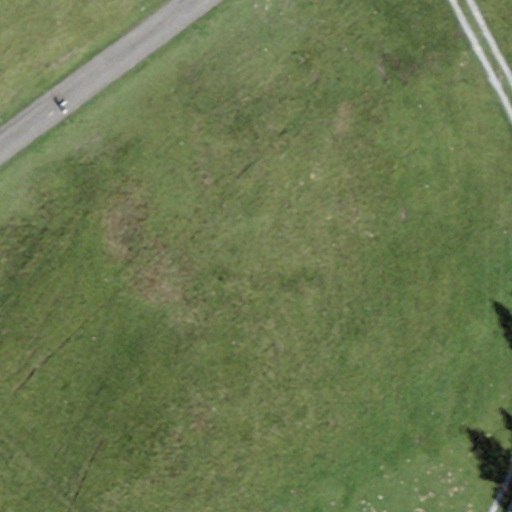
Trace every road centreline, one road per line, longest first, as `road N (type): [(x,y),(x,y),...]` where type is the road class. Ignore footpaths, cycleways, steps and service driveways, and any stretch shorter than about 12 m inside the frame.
road 1 (track): [(502,511),(511,491),(511,98),(461,0)]
road 2 (track): [(0,148),(194,0)]
